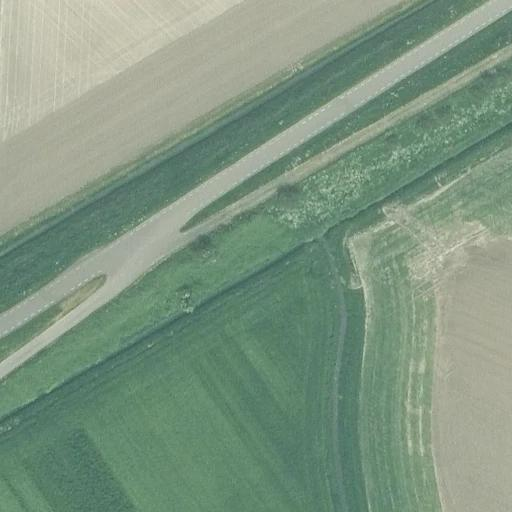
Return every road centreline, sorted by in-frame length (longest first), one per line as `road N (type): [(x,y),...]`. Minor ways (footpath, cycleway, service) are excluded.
road 1 (track): [(141,260),(511,49)]
road 2 (unclassified): [(170,216),(510,0)]
road 3 (unclassified): [(0,372),(111,290),(170,216)]
road 4 (unclassified): [(0,327),(170,216)]
